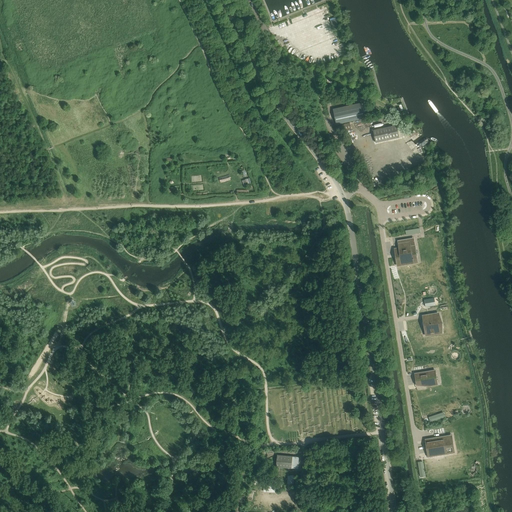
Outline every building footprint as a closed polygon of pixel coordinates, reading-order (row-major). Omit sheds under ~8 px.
[(333,109),(337,125),(365,118),(364,112),(362,103),(349,106),(333,109)] [(373,130),(376,143),(399,138),(397,125),(373,130)] [(398,248),(394,248),(395,256),(397,267),(410,265),(418,263),(414,238),(397,240),(398,246),(398,248)] [(439,315),(422,318),(425,334),(441,332),(439,324),(441,323),(439,315)] [(424,372),(414,373),(416,386),(422,385),(425,384),(425,386),(438,384),(436,371),(424,373),(424,372)] [(445,417),(443,412),(429,417),(430,422),(445,417)] [(437,437),(425,439),(428,457),(455,453),(452,435),(437,437)] [(278,456),(277,468),(291,469),(292,457),(278,456)]
